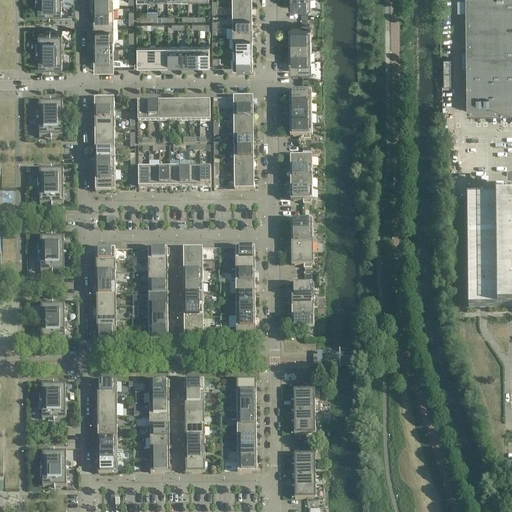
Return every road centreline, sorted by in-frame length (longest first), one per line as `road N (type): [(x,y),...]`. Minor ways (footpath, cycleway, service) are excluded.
road 1 (residential): [(86,489),(83,237)]
road 2 (residential): [(275,487),(273,237)]
road 3 (residential): [(82,206),(273,205)]
road 4 (residential): [(80,86),(270,84)]
road 5 (residential): [(273,237),(83,237)]
road 6 (residential): [(86,489),(275,487)]
road 7 (residential): [(273,205),(270,84)]
road 8 (residential): [(82,206),(80,86)]
